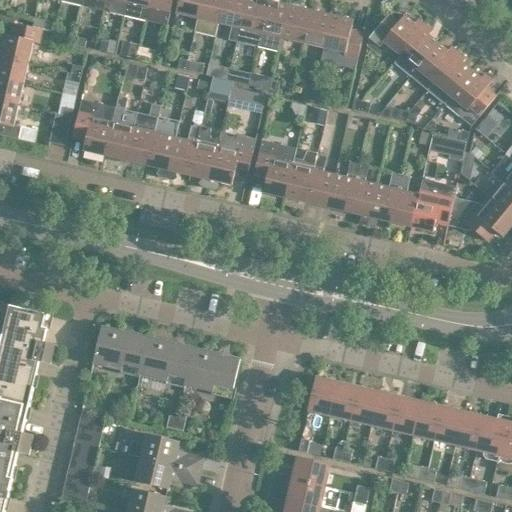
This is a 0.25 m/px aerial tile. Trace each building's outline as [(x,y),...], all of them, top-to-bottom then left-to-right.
[(82,0),(81,4),(102,9),(104,0),(82,0)] [(104,0),(102,9),(123,14),(125,4),(126,0),(104,0)] [(126,0),(125,4),(123,14),(144,19),(148,0),(126,0)] [(148,0),(144,19),(166,24),(171,0),(148,0)] [(177,0),(175,12),(197,17),(200,0),(177,0)] [(214,35),(217,22),(222,0),(200,0),(197,17),(194,30),(214,35)] [(222,0),(217,22),(231,25),(227,38),(235,40),(239,27),(244,0),(222,0)] [(235,40),(256,45),(267,0),(244,0),(239,27),(235,40)] [(289,4),(272,0),(267,0),(256,45),(278,50),(281,36),(289,4)] [(281,36),(302,41),(309,9),(289,4),(281,36)] [(309,9),(302,41),(323,46),(331,14),(309,9)] [(388,45),(399,54),(424,23),(417,18),(413,22),(403,14),(397,21),(387,13),(368,36),(366,44),(379,55),(388,45)] [(352,19),(331,14),(320,60),(354,68),(363,31),(350,28),(352,19)] [(41,28),(53,31),(55,21),(34,16),(32,26),(41,28)] [(0,54),(27,61),(32,41),(38,42),(41,28),(32,26),(12,22),(9,34),(0,32),(0,54)] [(393,61),(410,75),(437,41),(428,34),(431,29),(424,23),(399,54),(393,61)] [(99,49),(113,52),(116,40),(102,37),(99,49)] [(73,46),(84,49),(86,41),(75,38),(73,46)] [(123,40),(120,54),(133,57),(136,44),(123,40)] [(410,75),(426,89),(457,51),(450,45),(447,49),(437,41),(410,75)] [(457,51),(426,89),(443,102),(471,69),(461,61),(465,57),(457,51)] [(90,53),(87,66),(94,68),(100,63),(99,55),(90,53)] [(0,77),(22,82),(27,61),(0,54),(0,77)] [(177,67),(185,69),(187,59),(179,57),(177,67)] [(187,59),(185,69),(193,71),(195,61),(187,59)] [(126,61),(123,74),(133,76),(136,64),(126,61)] [(72,63),(70,71),(80,74),(82,66),(72,63)] [(223,78),(226,78),(229,68),(214,65),(211,75),(212,75),(223,78)] [(232,80),(247,83),(250,73),(229,68),(226,78),(232,80)] [(443,102),(470,125),(480,113),(495,95),(485,86),(491,79),(484,72),(480,77),(471,69),(443,102)] [(78,82),(80,74),(70,71),(68,80),(78,82)] [(177,73),(174,85),(186,88),(189,76),(177,73)] [(271,78),(250,73),(247,83),(268,88),(271,78)] [(208,89),(207,95),(227,100),(228,98),(230,87),(232,80),(226,78),(223,78),(212,75),(210,81),(208,89)] [(0,99),(17,103),(22,82),(0,77),(0,99)] [(198,78),(196,87),(208,89),(210,81),(198,78)] [(279,80),(271,78),(268,88),(277,90),(279,80)] [(302,96),(311,98),(313,88),(305,86),(302,96)] [(227,100),(226,104),(238,106),(239,100),(242,90),(230,87),(228,98),(227,100)] [(321,90),(313,88),(311,98),(319,100),(321,90)] [(351,108),(359,110),(362,99),(353,97),(351,108)] [(17,103),(0,99),(0,133),(17,138),(20,125),(13,124),(17,103)] [(82,149),(104,154),(115,107),(80,99),(72,136),(85,139),(82,149)] [(362,99),(359,110),(367,111),(370,101),(362,99)] [(303,115),(306,104),(294,101),(293,108),(296,114),(303,115)] [(133,126),(125,159),(146,164),(157,116),(160,104),(151,102),(149,114),(136,111),(133,126)] [(60,114),(70,116),(72,108),(62,105),(60,114)] [(115,107),(104,154),(125,159),(133,126),(121,124),(124,108),(115,106),(115,107)] [(324,119),(326,110),(313,107),(311,116),(324,119)] [(190,121),(199,123),(202,111),(193,109),(190,121)] [(398,119),(406,121),(408,111),(400,109),(398,119)] [(416,112),(408,111),(406,121),(414,123),(416,112)] [(48,141),(64,145),(70,116),(60,114),(55,113),(48,141)] [(157,174),(165,176),(175,136),(163,133),(166,118),(157,116),(146,164),(159,167),(157,174)] [(175,170),(188,174),(199,126),(190,124),(187,139),(175,136),(165,176),(173,178),(175,170)] [(199,185),(207,187),(217,146),(205,143),(208,128),(199,126),(188,174),(201,177),(199,185)] [(457,138),(465,140),(468,130),(459,128),(457,138)] [(220,131),(217,146),(207,187),(215,188),(217,180),(231,184),(233,174),(246,177),(255,139),(220,131)] [(419,142),(429,145),(431,133),(422,131),(419,142)] [(452,137),(448,157),(461,160),(462,157),(463,150),(465,140),(457,138),(453,138),(452,137)] [(284,196),(293,158),(295,148),(261,140),(253,174),(266,177),(262,191),(284,196)] [(474,146),(469,151),(473,155),(476,158),(481,152),(474,146)] [(284,196),(305,201),(316,153),(317,152),(306,149),(301,160),(293,158),(284,196)] [(469,151),(463,150),(462,157),(461,160),(459,171),(468,179),(473,155),(469,151)] [(316,153),(305,201),(326,206),(334,173),(322,170),(325,155),(316,153)] [(334,173),(326,206),(347,211),(358,163),(349,161),(346,176),(334,173)] [(358,222),(366,224),(376,183),(364,180),(367,165),(358,163),(347,211),(360,214),(358,222)] [(492,170),(504,180),(511,187),(511,170),(510,173),(498,163),(492,170)] [(388,186),(376,183),(366,224),(374,225),(376,217),(389,220),(400,173),(391,170),(388,186)] [(400,173),(389,220),(410,225),(418,193),(406,190),(409,175),(400,173)] [(455,186),(421,177),(418,193),(410,225),(432,230),(434,221),(447,224),(453,196),(455,186)] [(511,187),(504,180),(490,197),(511,215),(511,187)] [(511,215),(490,197),(483,206),(479,202),(453,196),(447,224),(474,230),(487,240),(495,230),(502,235),(511,224),(511,225),(511,215)] [(0,302),(0,511),(3,511),(15,463),(12,462),(15,451),(28,454),(33,434),(22,432),(36,372),(33,372),(36,360),(49,363),(54,343),(44,341),(50,313),(29,308),(29,309),(0,302)] [(92,361),(116,367),(124,331),(100,326),(92,361)] [(116,367),(139,372),(147,336),(124,331),(116,367)] [(139,372),(162,377),(170,342),(147,336),(139,372)] [(162,377),(184,383),(193,347),(170,342),(162,377)] [(184,383),(207,388),(216,352),(193,347),(184,383)] [(216,352),(207,388),(231,394),(239,358),(216,352)] [(315,376),(307,409),(329,414),(337,381),(315,376)] [(358,386),(337,381),(329,414),(350,419),(358,386)] [(379,390),(358,386),(350,419),(371,424),(379,390)] [(400,395),(379,390),(371,424),(392,429),(400,395)] [(421,400),(400,395),(392,429),(413,434),(421,400)] [(434,439),(442,405),(421,400),(413,434),(434,439)] [(455,444),(463,410),(442,405),(434,439),(455,444)] [(476,449),(484,415),(463,410),(455,444),(476,449)] [(81,411),(77,427),(101,432),(105,417),(81,411)] [(169,415),(166,426),(174,428),(177,416),(169,415)] [(498,454),(506,420),(484,415),(476,449),(498,454)] [(177,416),(174,428),(181,429),(184,418),(177,416)] [(511,471),(511,421),(506,420),(498,454),(494,468),(511,471)] [(77,427),(74,440),(98,446),(101,432),(77,427)] [(139,456),(200,470),(203,456),(176,450),(178,440),(145,432),(142,443),(131,440),(128,453),(139,456)] [(301,437),(298,449),(306,451),(309,439),(301,437)] [(74,440),(71,454),(95,459),(98,446),(74,440)] [(122,450),(124,443),(116,441),(114,448),(122,450)] [(332,457),(340,459),(343,447),(335,445),(332,457)] [(340,459),(349,461),(351,449),(343,447),(340,459)] [(71,454),(68,467),(92,473),(95,459),(71,454)] [(296,455),(291,477),(325,485),(330,463),(296,455)] [(374,467),(382,469),(385,457),(377,455),(374,467)] [(197,484),(200,470),(139,456),(134,479),(167,487),(169,477),(197,484)] [(363,456),(361,464),(369,466),(371,458),(363,456)] [(382,469),(391,471),(394,459),(385,457),(382,469)] [(107,476),(109,466),(96,463),(94,473),(107,476)] [(416,477),(424,479),(427,467),(419,465),(416,477)] [(68,467),(64,481),(88,486),(92,473),(68,467)] [(424,479),(433,481),(436,469),(427,467),(424,479)] [(458,487),(466,489),(469,476),(461,474),(458,487)] [(466,489),(475,491),(478,478),(469,476),(466,489)] [(291,477),(286,498),(320,506),(325,485),(291,477)] [(388,490),(397,492),(400,479),(391,478),(388,490)] [(475,491),(483,493),(486,480),(478,478),(475,491)] [(397,492),(405,494),(408,481),(400,479),(397,492)] [(64,481),(61,496),(85,502),(87,492),(88,486),(64,481)] [(495,496),(503,498),(506,485),(498,483),(495,496)] [(356,484),(354,492),(367,495),(369,487),(356,484)] [(511,499),(511,486),(506,485),(503,498),(511,499)] [(165,495),(132,487),(127,511),(131,511),(189,511),(190,511),(163,505),(165,495)] [(430,500),(439,502),(442,489),(433,487),(430,500)] [(442,489),(439,502),(447,504),(450,491),(442,489)] [(353,501),(365,503),(367,495),(354,492),(353,501)] [(472,510),(481,511),(484,499),(475,497),(472,510)] [(286,498),(282,511),(318,511),(320,506),(286,498)] [(484,499),(481,511),(482,511),(489,511),(492,501),(484,499)]
